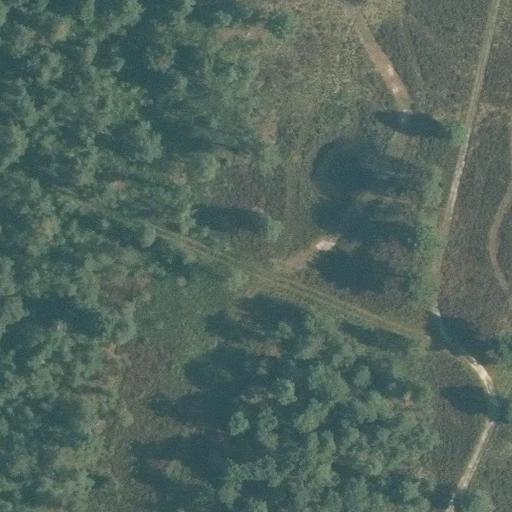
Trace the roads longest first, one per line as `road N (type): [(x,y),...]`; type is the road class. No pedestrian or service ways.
road 1 (track): [(472,359),(295,288),(259,288),(237,311),(157,511)]
road 2 (track): [(295,288),(0,170)]
